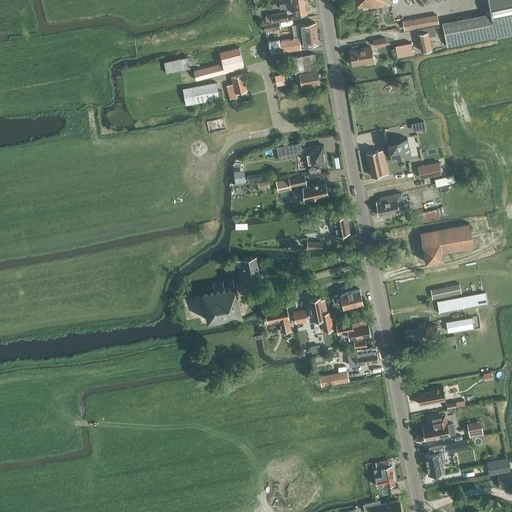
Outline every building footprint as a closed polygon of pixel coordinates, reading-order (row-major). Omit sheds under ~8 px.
[(307,0),(291,2),(279,4),(280,9),(292,7),(293,14),(308,12),(307,0)] [(354,0),(355,10),(390,5),(389,0),(354,0)] [(511,0),(488,0),(491,12),(511,7),(511,0)] [(511,7),(491,12),(443,22),(447,46),(496,36),(511,32),(511,7)] [(271,14),(272,22),(288,19),(286,12),(271,14)] [(405,29),(440,24),(438,13),(403,18),(405,29)] [(264,24),(265,30),(280,28),(279,21),(264,24)] [(318,44),(315,21),(297,23),(301,46),(318,44)] [(419,34),(418,34),(421,50),(431,48),(429,36),(433,35),(432,29),(418,31),(419,34)] [(386,44),(385,38),(374,40),(375,46),(386,44)] [(269,43),(271,54),(283,52),(281,41),(269,43)] [(413,53),(410,41),(394,44),(396,56),(413,53)] [(350,51),(353,65),(366,62),(365,61),(373,60),(371,46),(364,47),(364,48),(350,51)] [(244,68),(239,47),(219,52),(222,63),(194,70),(196,80),(244,68)] [(317,67),(314,53),(292,57),(296,80),(301,79),(302,86),(320,83),(317,69),(316,67),(317,67)] [(165,62),(167,72),(190,68),(188,57),(165,62)] [(277,85),(287,83),(285,72),(275,74),(277,85)] [(247,89),(243,73),(231,76),(233,83),(226,85),(230,99),(237,97),(236,92),(247,89)] [(216,82),(192,87),(184,88),(187,104),(219,98),(216,82)] [(278,156),(289,154),(302,152),(302,153),(306,153),(309,168),(326,165),(323,145),(305,148),(301,149),(300,143),(277,147),(278,156)] [(386,163),(370,166),(372,179),(374,190),(391,187),(389,177),(388,170),(394,169),(395,176),(409,173),(415,172),(413,166),(411,153),(405,154),(391,156),(392,162),(386,163)] [(439,161),(417,166),(420,178),(442,173),(439,161)] [(248,173),(248,180),(267,179),(267,172),(248,173)] [(289,178),(289,179),(276,182),(278,192),(291,189),(291,187),(306,183),(305,175),(289,178)] [(269,179),(259,181),(260,187),(270,186),(269,179)] [(303,187),(306,200),(328,195),(325,182),(303,187)] [(379,215),(379,214),(399,210),(398,206),(404,205),(401,193),(380,197),(381,200),(376,201),(379,215)] [(412,215),(414,221),(439,215),(438,209),(412,215)] [(334,225),(336,235),(350,233),(346,215),(329,218),(331,226),(334,225)] [(470,225),(446,230),(420,235),(426,263),(444,259),(443,254),(474,247),(470,225)] [(236,260),(242,284),(260,279),(256,256),(236,260)] [(241,314),(236,286),(224,288),(223,280),(213,282),(214,290),(202,292),(207,320),(241,314)] [(460,284),(431,289),(432,299),(462,293),(460,284)] [(341,293),(333,295),(334,301),(342,300),(344,307),(363,302),(360,288),(341,293)] [(437,301),(440,313),(488,304),(485,292),(437,301)] [(309,299),(313,320),(321,319),(323,330),(333,328),(330,311),(327,311),(324,298),(322,299),(320,296),(309,299)] [(289,317),(287,305),(284,306),(283,302),(264,306),(268,322),(279,319),(281,331),(291,329),(289,317)] [(305,309),(299,310),(302,322),(308,321),(305,309)] [(302,322),(299,310),(293,311),(296,323),(302,322)] [(474,326),(472,317),(446,321),(448,331),(474,326)] [(366,323),(365,320),(352,322),(352,320),(336,323),(338,333),(348,331),(349,339),(371,334),(368,323),(366,323)] [(405,331),(407,343),(423,340),(422,333),(426,332),(427,335),(438,333),(437,325),(425,327),(424,323),(419,323),(420,328),(405,331)] [(356,351),(358,364),(378,361),(376,348),(356,351)] [(319,375),(321,385),(349,380),(347,370),(319,375)] [(443,386),(417,391),(420,404),(445,399),(443,386)] [(423,426),(426,439),(449,435),(449,434),(455,433),(453,423),(447,424),(445,414),(427,417),(429,424),(423,426)] [(482,426),(468,429),(470,436),(483,434),(482,426)] [(467,439),(447,443),(448,449),(456,447),(456,450),(468,448),(467,439)] [(430,453),(425,454),(429,475),(433,474),(433,476),(441,475),(440,473),(444,472),(442,462),(446,461),(444,451),(446,451),(445,444),(429,447),(430,453)] [(497,463),(487,465),(489,473),(511,469),(509,458),(496,460),(497,463)] [(377,468),(374,469),(378,486),(385,484),(385,485),(395,483),(392,465),(389,466),(387,460),(376,462),(377,468)] [(511,472),(498,476),(500,487),(511,485),(511,472)] [(365,511),(377,509),(377,511),(401,511),(399,499),(381,503),(380,500),(363,503),(365,511)]
